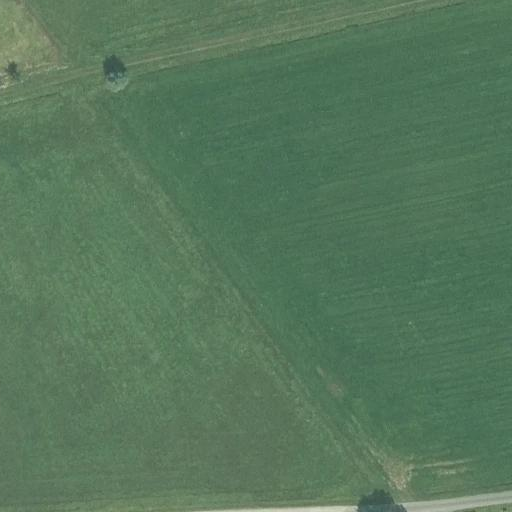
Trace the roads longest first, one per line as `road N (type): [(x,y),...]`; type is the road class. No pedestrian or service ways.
road 1 (track): [(0,93),(411,0)]
road 2 (unclassified): [(511,497),(349,511)]
